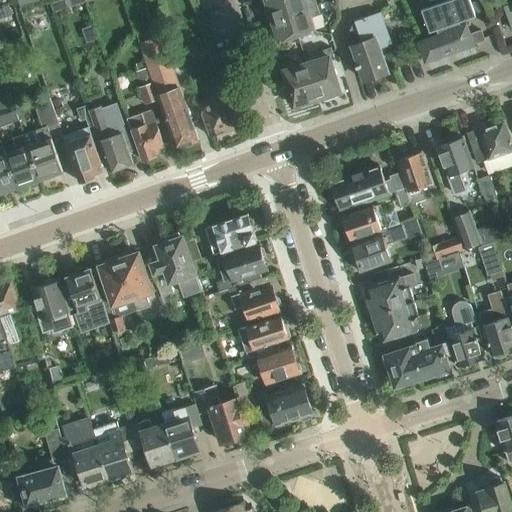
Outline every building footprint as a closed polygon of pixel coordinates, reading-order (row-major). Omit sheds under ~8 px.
[(87,2),(85,0),(50,0),(54,12),(87,2)] [(317,6),(315,0),(261,0),(268,21),(317,6)] [(474,0),(444,0),(423,8),(431,31),(441,27),(442,31),(464,24),(463,20),(479,14),(474,0)] [(275,44),(316,31),(311,17),(320,14),(317,6),(268,21),(275,44)] [(346,37),(364,83),(392,72),(383,48),(393,44),(381,12),(355,22),(356,24),(352,25),(346,37)] [(442,31),(419,39),(420,41),(426,60),(429,59),(436,61),(443,58),(447,53),(458,49),(465,50),(472,48),(477,43),(485,40),(481,30),(474,33),(470,22),(464,24),(442,31)] [(93,28),(85,31),(88,41),(97,38),(93,28)] [(161,34),(139,41),(145,60),(148,67),(159,98),(163,109),(170,129),(176,148),(198,140),(192,122),(185,102),(161,34)] [(320,59),(307,63),(318,99),(321,98),(325,101),(336,97),(338,93),(341,92),(335,73),(330,57),(334,56),(331,47),(320,51),(320,59)] [(405,47),(392,52),(397,66),(417,59),(415,53),(408,55),(405,47)] [(145,60),(135,63),(138,70),(136,71),(141,86),(139,87),(144,104),(150,102),(159,98),(148,67),(145,60)] [(289,60),(278,64),(280,72),(284,71),(295,106),(298,105),(302,108),(314,104),(316,100),(318,99),(307,63),(293,67),(289,60)] [(239,126),(227,92),(215,96),(215,94),(206,97),(207,99),(198,102),(210,136),(239,126)] [(0,109),(13,105),(9,93),(0,95),(0,109)] [(67,145),(64,136),(50,98),(34,104),(42,127),(36,129),(40,141),(28,145),(24,134),(23,134),(39,180),(62,171),(63,173),(64,172),(56,150),(67,145)] [(101,106),(89,111),(94,125),(94,126),(110,171),(134,163),(129,151),(134,149),(117,102),(101,108),(101,106)] [(89,127),(94,125),(89,111),(87,105),(77,108),(81,121),(86,119),(89,127)] [(165,148),(159,129),(156,121),(155,121),(151,110),(127,118),(142,160),(157,155),(156,151),(165,148)] [(478,164),(500,156),(504,167),(511,163),(511,143),(504,121),(467,134),(478,164)] [(64,136),(67,145),(80,182),(96,176),(95,174),(104,171),(98,152),(89,127),(64,136)] [(17,149),(5,154),(2,146),(1,146),(16,188),(39,180),(23,134),(13,138),(17,149)] [(463,137),(461,138),(460,136),(456,135),(451,137),(449,140),(450,142),(438,146),(455,194),(466,190),(459,172),(474,167),(463,137)] [(0,193),(16,188),(1,146),(0,146),(0,193)] [(425,199),(424,194),(435,190),(422,151),(397,160),(413,204),(425,199)] [(332,185),(329,186),(332,197),(336,196),(341,210),(359,203),(376,198),(396,191),(406,188),(404,184),(400,172),(390,176),(391,179),(385,181),(380,166),(331,183),(332,185)] [(498,198),(490,174),(477,179),(485,202),(498,198)] [(396,191),(401,205),(410,202),(406,188),(396,191)] [(362,211),(343,217),(346,226),(344,229),(346,235),(350,237),(351,240),(359,237),(381,230),(388,228),(399,224),(394,207),(383,211),(381,205),(373,207),(362,211)] [(454,216),(466,249),(481,243),(470,211),(454,216)] [(223,252),(257,240),(248,213),(206,228),(215,254),(223,252)] [(439,243),(428,246),(430,255),(432,260),(438,257),(443,256),(458,251),(464,249),(466,249),(454,216),(452,217),(453,219),(458,233),(459,236),(439,243)] [(359,237),(351,240),(353,246),(356,255),(354,258),(356,264),(359,266),(361,270),(380,264),(391,260),(384,241),(404,234),(401,223),(400,224),(399,224),(388,228),(381,230),(359,237)] [(168,241),(156,245),(161,259),(150,263),(168,313),(178,309),(171,293),(174,292),(171,282),(179,279),(184,295),(202,288),(192,262),(190,255),(189,253),(183,236),(180,237),(178,233),(167,237),(168,241)] [(503,270),(494,242),(479,246),(488,275),(503,270)] [(225,279),(217,282),(220,291),(228,289),(229,289),(261,278),(259,270),(266,267),(262,256),(265,253),(263,247),(259,246),(259,245),(240,251),(218,258),(225,279)] [(198,248),(188,251),(189,253),(191,259),(192,261),(202,258),(201,256),(198,248)] [(139,252),(134,254),(133,249),(118,254),(119,255),(138,310),(150,306),(146,293),(155,290),(149,272),(146,273),(139,252)] [(432,260),(424,262),(426,266),(431,282),(442,278),(441,274),(463,266),(458,251),(443,256),(438,257),(432,260)] [(104,287),(98,289),(109,319),(122,315),(138,310),(119,255),(104,260),(105,264),(100,265),(107,286),(104,287)] [(430,255),(415,260),(418,269),(426,266),(424,262),(432,260),(430,255)] [(95,327),(110,322),(109,319),(98,289),(91,269),(89,269),(85,267),(80,269),(80,273),(67,277),(79,311),(74,313),(79,327),(94,322),(95,327)] [(414,302),(409,287),(417,285),(413,274),(365,289),(373,315),(414,302)] [(261,278),(229,289),(230,293),(235,308),(239,307),(243,305),(248,320),(260,316),(279,310),(279,308),(281,303),(279,297),(275,296),(271,284),(273,280),(269,278),(269,276),(261,278)] [(53,329),(54,333),(74,327),(69,312),(70,312),(59,280),(56,281),(55,279),(51,279),(47,280),(44,283),(45,285),(33,289),(40,307),(35,308),(43,332),(53,329)] [(12,280),(0,284),(0,311),(2,316),(9,313),(22,309),(18,299),(12,280)] [(220,291),(214,293),(216,297),(230,293),(229,289),(228,289),(220,291)] [(492,355),(494,355),(495,357),(499,357),(504,355),(507,353),(506,351),(511,348),(511,326),(505,305),(500,290),(488,295),(492,309),(478,314),(486,336),(492,355)] [(446,328),(451,348),(458,367),(483,358),(477,340),(482,339),(478,326),(473,327),(472,322),(476,321),(472,307),(471,305),(469,303),(466,302),(464,301),(462,301),(460,301),(458,301),(457,302),(455,303),(454,305),(453,306),(452,308),(452,310),(452,312),(453,314),(456,326),(446,328)] [(404,333),(412,331),(429,325),(426,314),(418,317),(414,302),(373,315),(378,330),(381,329),(385,339),(396,336),(396,337),(404,334),(404,333)] [(0,368),(1,369),(16,365),(10,341),(8,334),(0,311),(0,368)] [(122,315),(109,319),(110,322),(113,331),(126,328),(122,315)] [(281,315),(238,329),(246,350),(240,352),(243,360),(280,348),(278,342),(289,338),(288,337),(285,328),(287,325),(285,319),(282,317),(282,316),(281,315)] [(423,360),(415,363),(420,378),(435,374),(436,377),(451,372),(446,357),(450,355),(447,346),(447,343),(441,325),(430,329),(433,337),(428,338),(417,342),(417,343),(423,360)] [(417,343),(383,353),(383,355),(382,356),(387,373),(391,372),(397,390),(412,385),(410,381),(420,378),(415,363),(423,360),(417,343)] [(291,347),(272,353),(258,358),(266,383),(300,372),(291,347)] [(54,384),(64,382),(59,365),(49,367),(54,384)] [(239,397),(240,398),(251,394),(251,393),(250,393),(246,381),(236,384),(240,397),(239,397)] [(240,398),(239,397),(221,403),(215,384),(192,392),(195,403),(199,415),(211,410),(222,442),(250,433),(244,414),(243,410),(243,409),(240,398)] [(273,408),(260,412),(266,428),(299,417),(303,421),(312,418),(313,413),(304,385),(269,396),(273,408)] [(251,394),(240,398),(243,409),(255,406),(251,394)] [(175,407),(162,411),(166,422),(164,423),(176,458),(177,462),(191,457),(189,453),(200,450),(193,427),(202,424),(199,415),(195,403),(177,409),(175,407)] [(55,417),(65,414),(62,406),(53,409),(55,417)] [(511,410),(510,411),(510,412),(509,412),(508,414),(508,415),(509,417),(496,421),(509,463),(511,462),(511,410)] [(89,416),(89,417),(109,479),(110,483),(124,478),(123,475),(133,471),(127,452),(136,450),(128,425),(119,428),(117,421),(93,429),(89,416)] [(62,437),(59,438),(65,456),(71,475),(81,472),(86,487),(88,486),(89,490),(110,483),(109,479),(89,417),(62,426),(66,436),(65,436),(62,437)] [(148,419),(128,425),(136,450),(146,446),(152,465),(162,462),(163,466),(177,462),(176,458),(164,423),(151,427),(148,419)] [(45,432),(52,460),(65,456),(59,438),(62,437),(58,427),(45,432)] [(20,477),(23,488),(13,491),(17,505),(27,502),(28,504),(66,493),(58,466),(54,467),(52,460),(26,469),(27,475),(20,477)] [(483,511),(511,511),(511,506),(504,481),(503,481),(502,479),(500,478),(499,477),(497,476),(495,476),(493,476),(492,477),(490,478),(489,479),(488,480),(488,482),(488,484),(488,486),(487,487),(487,489),(477,492),(483,511)] [(245,511),(242,502),(213,511),(245,511)]
